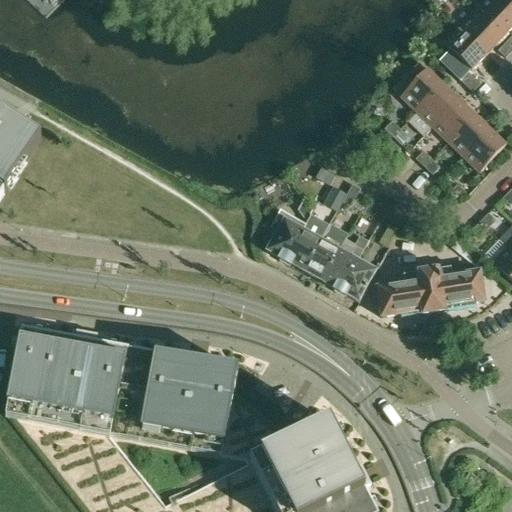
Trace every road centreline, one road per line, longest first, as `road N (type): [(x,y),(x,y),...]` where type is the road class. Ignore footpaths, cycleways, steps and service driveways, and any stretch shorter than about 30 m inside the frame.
road 1 (tertiary): [(396,426),(355,370),(267,313),(224,299),(0,267)]
road 2 (tertiary): [(0,293),(265,337),(327,371),(396,426)]
road 3 (residential): [(400,511),(380,445),(347,407),(282,360),(242,345),(72,319)]
road 4 (residential): [(344,172),(455,218),(511,166)]
